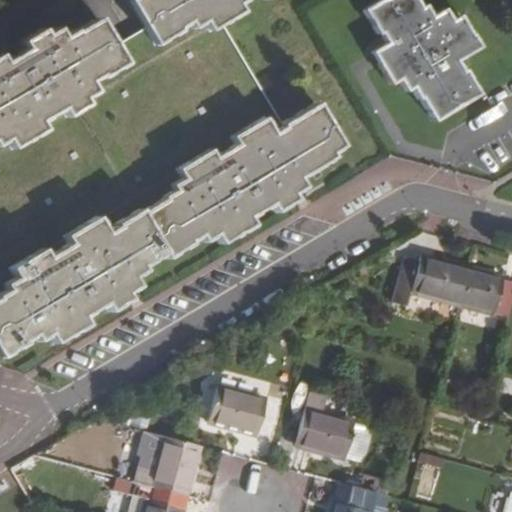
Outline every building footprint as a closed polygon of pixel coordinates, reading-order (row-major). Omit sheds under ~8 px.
[(130,0),(128,2),(153,47),(176,33),(175,30),(186,24),(193,34),(204,29),(208,35),(223,27),(244,13),(242,7),(254,0),(262,0),(263,2),(266,0),(130,0)] [(413,0),(380,0),(363,10),(378,34),(379,33),(385,44),(371,53),(391,85),(398,80),(405,91),(411,88),(417,99),(419,97),(433,121),(476,95),(462,71),(460,72),(453,62),(477,48),(469,34),(469,35),(468,35),(457,16),(449,21),(442,10),(430,16),(423,5),(418,8),(413,0)] [(0,143),(2,143),(9,153),(41,133),(37,125),(59,112),(64,120),(85,108),(81,101),(91,94),(86,84),(96,78),(97,80),(121,66),(94,21),(71,34),(70,32),(59,39),(54,31),(44,37),(40,31),(19,43),(24,51),(1,63),(0,61),(0,143)] [(0,354),(20,343),(19,341),(30,335),(34,341),(47,334),(53,343),(84,324),(80,317),(102,303),(106,310),(126,298),(123,292),(134,285),(130,277),(141,270),(138,266),(161,252),(164,257),(188,244),(187,240),(196,235),(200,242),(213,234),(219,243),(250,224),(246,218),(268,204),(272,211),(293,199),(291,194),(302,187),(297,178),(330,158),(328,153),(340,147),(315,105),(280,125),(281,127),(270,134),(261,118),(228,137),(233,146),(211,159),(206,150),(174,170),(180,179),(169,186),(171,191),(159,199),(161,201),(138,215),(137,212),(112,226),(114,229),(104,235),(94,219),(63,239),(67,245),(45,259),(40,251),(9,270),(13,277),(1,285),(3,291),(0,292),(0,354)] [(467,268),(419,255),(409,291),(458,303),(467,268)] [(502,277),(467,268),(458,303),(491,313),(492,311),(506,315),(511,294),(511,280),(501,279),(502,277)] [(261,398),(213,384),(204,421),(253,432),(261,398)] [(351,421),(303,409),(294,443),(342,456),(351,421)] [(355,424),(347,457),(363,461),(371,428),(355,424)] [(197,444),(161,435),(152,470),(137,466),(133,481),(136,481),(182,493),(184,494),(197,444)] [(420,452),(418,462),(441,467),(443,456),(420,452)] [(178,511),(180,508),(178,507),(182,493),(136,481),(128,511),(178,511)] [(371,491),(339,481),(334,497),(332,496),(328,511),(366,511),(369,506),(367,505),(371,491)]
